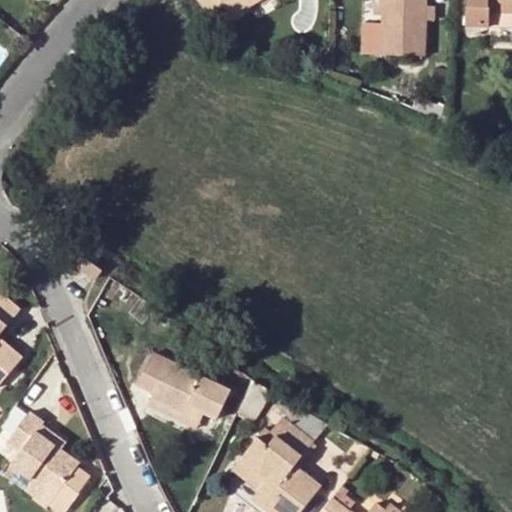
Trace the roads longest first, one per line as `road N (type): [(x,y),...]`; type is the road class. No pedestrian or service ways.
road 1 (residential): [(154,511),(71,319),(0,203)]
road 2 (residential): [(0,116),(91,0)]
